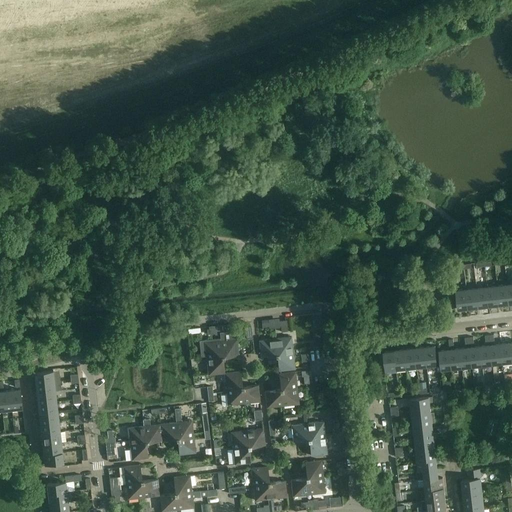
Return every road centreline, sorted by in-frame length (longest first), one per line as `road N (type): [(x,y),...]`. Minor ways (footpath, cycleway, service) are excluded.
road 1 (track): [(0,177),(270,86)]
road 2 (residential): [(270,86),(457,0)]
road 3 (residential): [(97,466),(157,459),(163,470),(181,471),(278,460)]
road 4 (residential): [(20,359),(52,345),(84,359),(97,466)]
road 5 (residential): [(340,340),(511,320)]
road 6 (residential): [(278,460),(268,452),(251,314)]
